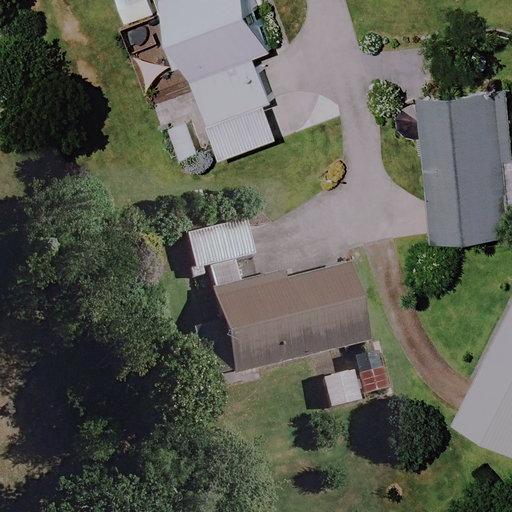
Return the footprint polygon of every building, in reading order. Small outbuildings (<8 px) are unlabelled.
[(258,0),(170,0),(228,156),(284,135),(272,101),(277,99),(261,55),(277,50),(258,0)] [(511,153),(511,101),(510,81),(421,91),(436,235),(511,226),(511,202),(507,154),(511,153)] [(241,219),(185,234),(194,268),(250,254),(241,219)] [(281,271),(212,289),(234,374),(364,341),(344,264),(283,280),(281,271)] [(511,310),(460,417),(511,442),(511,310)] [(358,404),(350,374),(319,382),(326,412),(358,404)]
